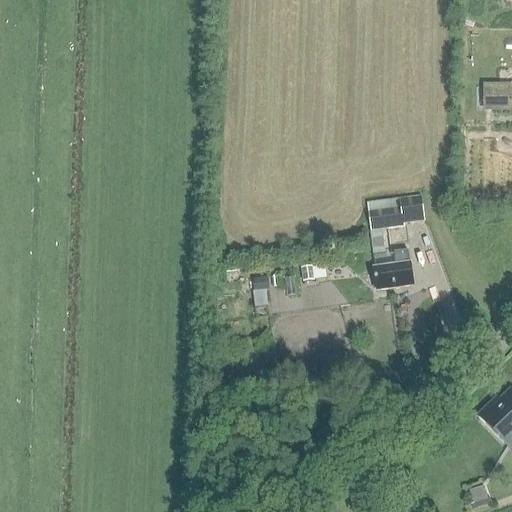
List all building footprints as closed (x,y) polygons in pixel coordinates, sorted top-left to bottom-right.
[(511,85),(491,86),(491,111),(511,111),(511,110),(511,85)] [(366,204),(368,213),(367,213),(370,232),(373,258),(385,257),(382,231),(404,228),(404,226),(424,224),(421,197),(366,204)] [(373,270),(376,292),(412,287),(409,265),(407,252),(394,253),(394,256),(373,258),(375,269),(373,270)] [(302,283),(313,282),(311,268),(300,270),(302,283)] [(253,293),(269,291),(267,279),(252,281),(253,293)] [(479,418),(507,447),(511,442),(511,393),(501,404),(503,406),(500,410),(494,404),(479,418)] [(472,505),(487,500),(483,487),(468,492),(472,505)]
